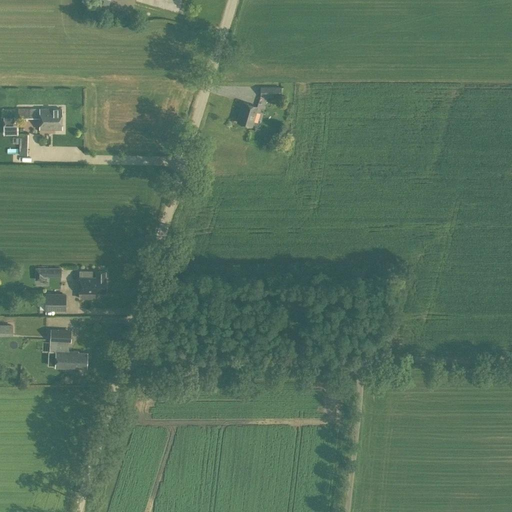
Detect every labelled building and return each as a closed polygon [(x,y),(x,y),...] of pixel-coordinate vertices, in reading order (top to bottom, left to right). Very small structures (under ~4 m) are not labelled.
[(260,96),(281,96),(281,86),(260,86),(260,96)] [(257,106),(243,102),(237,122),(251,126),(257,106)] [(61,109),(39,109),(39,108),(18,108),(18,118),(39,118),(39,128),(61,129),(61,109)] [(3,127),(14,127),(14,117),(3,117),(3,127)] [(16,133),(15,155),(27,155),(27,134),(16,133)] [(40,276),(61,277),(61,268),(48,268),(48,269),(40,268),(40,276)] [(96,277),(92,277),(92,270),(79,270),(79,277),(80,277),(79,292),(79,298),(94,298),(95,292),(104,292),(105,271),(96,271),(96,277)] [(65,311),(66,293),(44,293),(44,294),(40,294),(39,309),(44,309),(44,310),(65,311)] [(303,311),(304,294),(278,294),(279,312),(303,311)] [(0,334),(12,334),(12,325),(0,325),(0,334)] [(86,352),(68,352),(69,342),(70,342),(71,330),(50,328),(50,341),(56,342),(56,350),(55,350),(54,368),(71,368),(71,367),(86,367),(86,352)]
